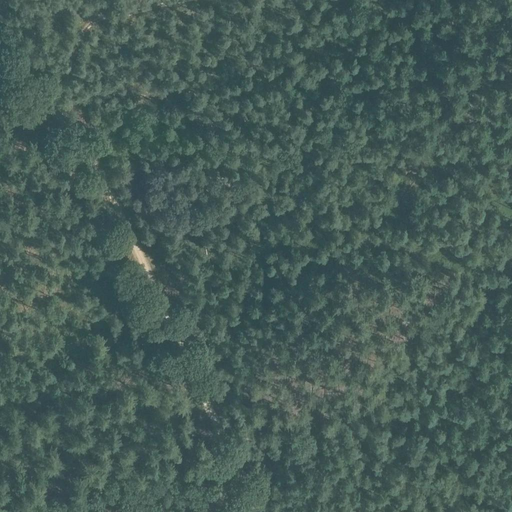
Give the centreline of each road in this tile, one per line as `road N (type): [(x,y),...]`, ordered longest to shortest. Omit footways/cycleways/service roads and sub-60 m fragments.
road 1 (track): [(0,60),(62,124),(107,188),(255,511)]
road 2 (track): [(183,0),(82,26),(28,89)]
